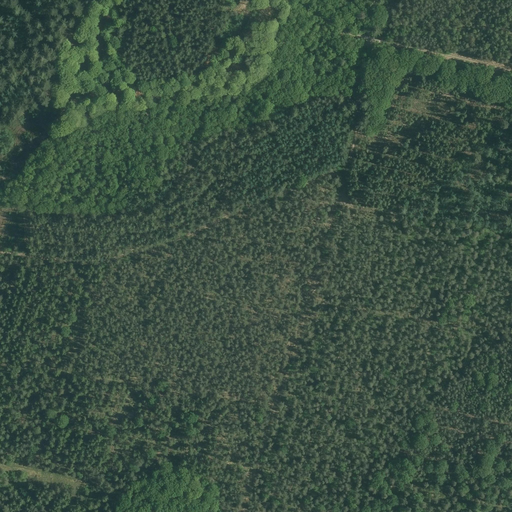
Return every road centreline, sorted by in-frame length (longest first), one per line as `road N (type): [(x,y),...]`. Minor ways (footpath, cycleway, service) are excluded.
road 1 (track): [(0,254),(100,263),(240,216),(347,164),(368,39)]
road 2 (track): [(511,73),(395,45)]
